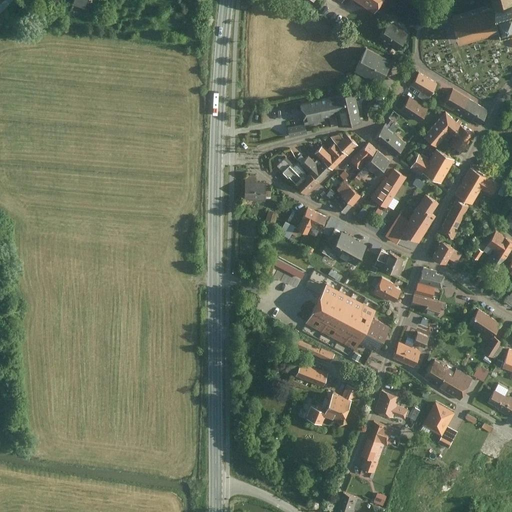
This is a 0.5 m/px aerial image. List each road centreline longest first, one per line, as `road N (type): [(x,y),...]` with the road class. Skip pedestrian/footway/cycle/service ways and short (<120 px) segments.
road 1 (tertiary): [(217,159),(216,488)]
road 2 (residential): [(361,126),(380,118),(415,65),(494,111)]
road 3 (residential): [(494,111),(422,257)]
road 4 (tertiary): [(228,0),(217,159)]
road 5 (residential): [(388,357),(511,431)]
